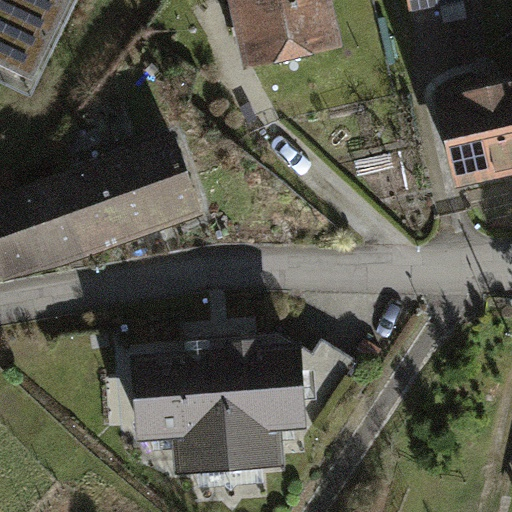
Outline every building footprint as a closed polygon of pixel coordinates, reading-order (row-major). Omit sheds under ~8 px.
[(0,0),(0,61),(33,77),(69,0),(0,0)] [(328,0),(224,0),(239,64),(338,42),(328,0)] [(511,80),(431,99),(450,181),(511,166),(511,80)] [(201,209),(173,128),(0,187),(0,272),(2,278),(201,209)] [(218,342),(219,353),(227,465),(268,463),(265,421),(296,419),(291,352),(251,354),(250,340),(218,342)] [(176,469),(227,465),(219,353),(174,356),(174,360),(127,363),(131,431),(174,428),(176,469)]
